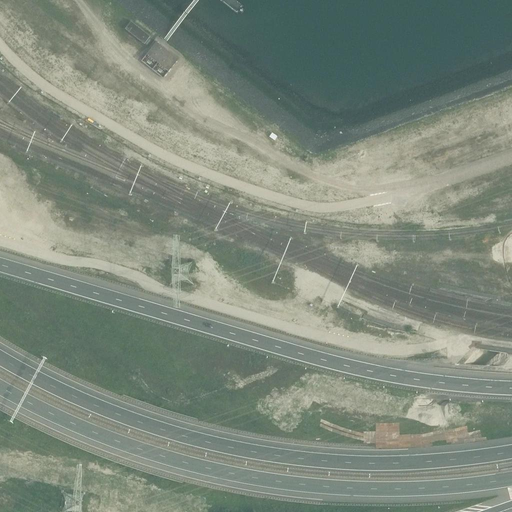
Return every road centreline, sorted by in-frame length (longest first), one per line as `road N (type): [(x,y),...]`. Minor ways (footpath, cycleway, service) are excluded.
road 1 (trunk): [(511,451),(398,463),(240,449),(115,412),(0,358)]
road 2 (trunk): [(0,387),(136,447),(275,481),(396,489),(511,478)]
road 3 (trunk): [(511,387),(401,377),(318,358),(0,264)]
road 4 (unclassified): [(80,2),(117,52),(197,116),(303,172),(403,195),(511,156)]
